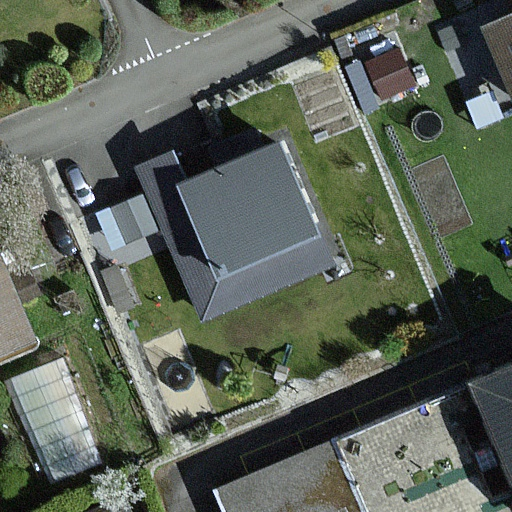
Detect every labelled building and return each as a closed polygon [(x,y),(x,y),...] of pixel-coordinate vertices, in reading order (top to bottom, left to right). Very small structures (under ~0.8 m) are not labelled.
[(511,17),(490,26),(511,78),(511,17)] [(333,263),(281,143),(188,182),(176,153),(142,168),(153,195),(116,211),(128,240),(164,225),(204,318),(333,263)] [(0,358),(37,343),(0,253),(0,358)] [(61,358),(19,375),(57,469),(99,451),(61,358)] [(367,511),(511,511),(511,365),(471,382),(337,438),(367,511)] [(221,487),(231,511),(367,511),(337,438),(221,487)] [(128,511),(124,501),(97,511),(128,511)]
